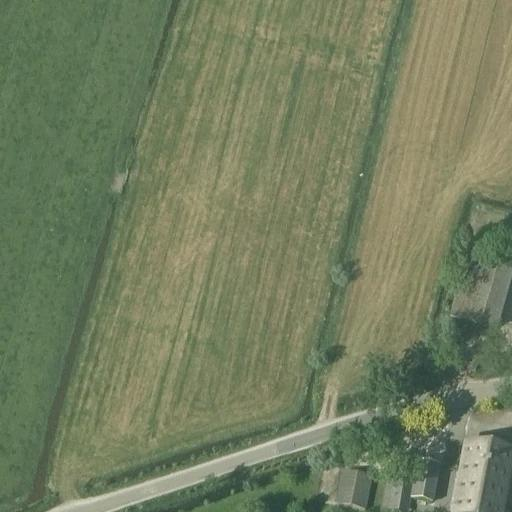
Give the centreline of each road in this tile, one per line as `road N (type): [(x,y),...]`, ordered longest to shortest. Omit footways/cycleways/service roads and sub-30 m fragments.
road 1 (track): [(198,0),(67,476),(72,511)]
road 2 (tertiary): [(95,511),(391,416),(511,388)]
